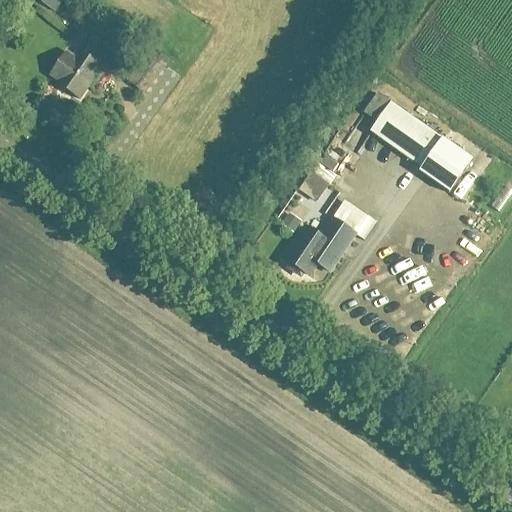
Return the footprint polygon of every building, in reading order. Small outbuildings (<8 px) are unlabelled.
[(55,11),(63,0),(41,0),(40,2),(55,11)] [(81,101),(104,68),(91,59),(103,43),(89,34),(75,54),(70,50),(52,76),(63,84),(61,87),(81,101)] [(444,140),(379,94),(365,114),(378,123),(371,133),(423,169),(421,172),(451,194),(474,161),(444,140)] [(335,216),(370,235),(378,218),(343,200),(335,216)] [(356,235),(333,220),(321,238),(306,228),(285,259),(292,265),(291,267),(291,270),(299,276),(302,275),(304,273),(309,276),(318,264),(330,273),(356,235)]
